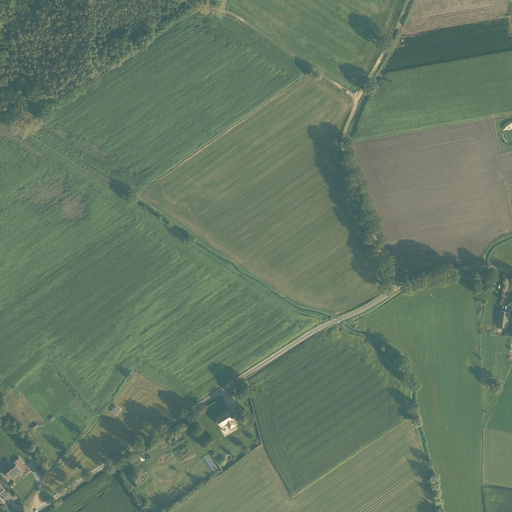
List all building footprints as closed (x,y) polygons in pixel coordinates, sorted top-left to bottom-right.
[(499,311),(497,327),(505,328),(507,313),(499,311)] [(115,406),(111,411),(116,415),(120,410),(115,406)] [(223,414),(216,418),(222,427),(226,424),(230,429),(236,425),(233,420),(232,420),(226,411),(222,413),(223,414)] [(239,411),(233,414),(237,421),(238,421),(239,422),(243,420),(242,418),(243,418),(239,411)] [(28,429),(32,433),(39,427),(35,423),(28,429)] [(146,451),(139,455),(143,460),(149,456),(146,451)] [(4,469),(11,478),(12,477),(13,478),(18,473),(17,472),(20,470),(22,473),(28,468),(19,458),(13,462),(13,463),(11,465),(10,464),(4,469)] [(141,483),(135,473),(133,474),(133,472),(127,475),(134,487),(141,483)]
